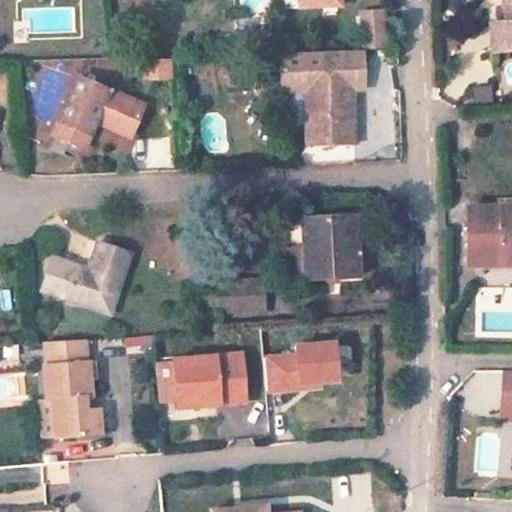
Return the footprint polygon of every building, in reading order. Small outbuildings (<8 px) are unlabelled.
[(299,0),(300,9),(340,8),(339,0),(299,0)] [(490,52),(511,50),(511,0),(504,0),(506,22),(489,24),(490,52)] [(366,29),(369,56),(391,54),(388,17),(368,19),(369,29),(366,29)] [(266,52),(266,39),(235,40),(236,52),(266,52)] [(266,62),(266,52),(236,52),(237,62),(266,62)] [(370,97),(369,61),(288,62),(289,98),(313,98),(314,154),(361,153),(360,97),(370,97)] [(130,139),(141,112),(76,83),(52,139),(81,152),(94,126),(130,139)] [(511,277),(511,223),(468,226),(469,279),(511,277)] [(360,290),(357,234),(313,235),(316,294),(360,290)] [(111,311),(133,250),(100,237),(88,266),(55,255),(43,285),(111,311)] [(271,307),(271,280),(223,280),(223,309),(271,307)] [(409,338),(410,321),(401,321),(396,322),(396,338),(409,338)] [(100,398),(97,376),(106,375),(104,356),(96,354),(95,336),(54,338),(55,359),(51,359),(54,390),(61,390),(64,429),(114,423),(112,399),(100,398)] [(300,348),(301,356),(269,358),(271,392),(304,389),(303,385),(323,383),(343,382),(340,345),(300,348)] [(250,404),(247,355),(179,360),(182,408),(250,404)] [(511,395),(511,369),(501,370),(500,395),(511,395)] [(511,395),(500,395),(499,415),(511,415),(511,395)]
